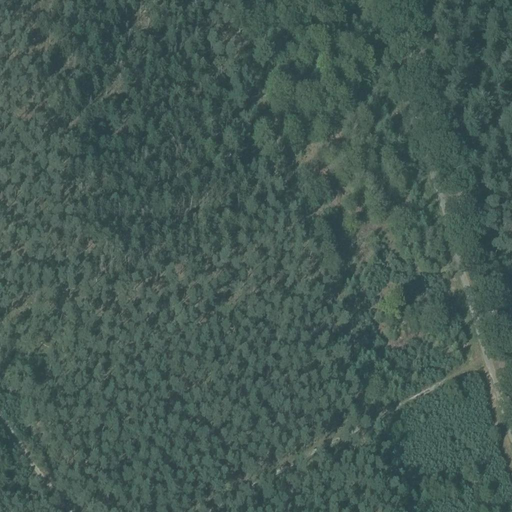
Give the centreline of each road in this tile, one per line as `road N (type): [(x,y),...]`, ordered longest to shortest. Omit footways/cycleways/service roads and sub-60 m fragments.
road 1 (track): [(511,454),(389,0)]
road 2 (track): [(511,342),(203,511)]
road 3 (unknown): [(74,511),(0,404)]
